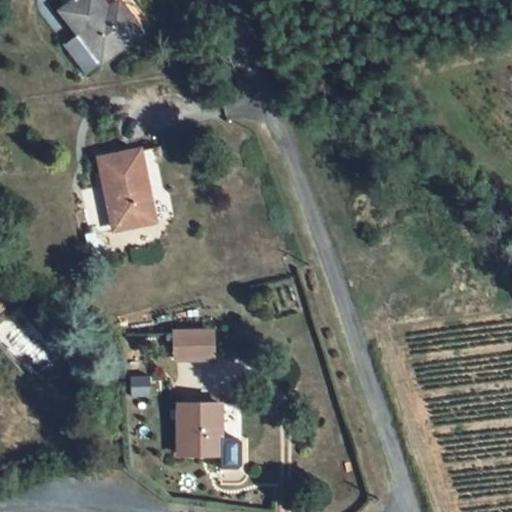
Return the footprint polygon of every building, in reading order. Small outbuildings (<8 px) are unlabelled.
[(93,61),(132,28),(109,0),(64,0),(53,10),(93,61)] [(145,209),(127,144),(89,155),(107,219),(145,209)] [(0,341),(31,379),(58,357),(0,285),(0,341)] [(172,360),(214,358),(213,330),(171,332),(172,360)] [(171,452),(233,453),(231,403),(170,400),(171,452)]
